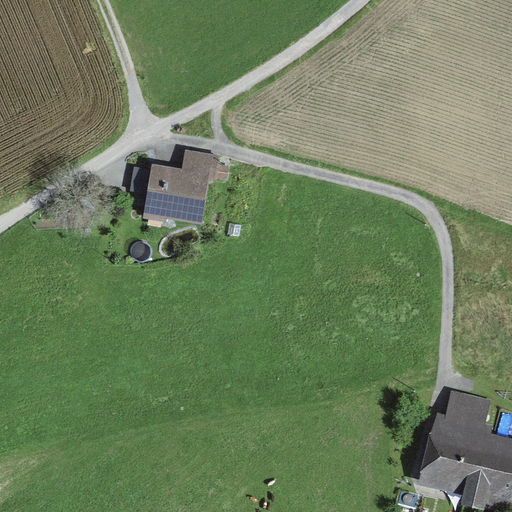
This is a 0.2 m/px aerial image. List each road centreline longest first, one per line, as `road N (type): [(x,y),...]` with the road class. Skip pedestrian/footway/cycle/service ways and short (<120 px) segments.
road 1 (track): [(443,378),(448,284),(440,235),(423,206),(145,134)]
road 2 (unclassified): [(0,226),(268,68),(361,0)]
road 3 (track): [(99,0),(145,134)]
